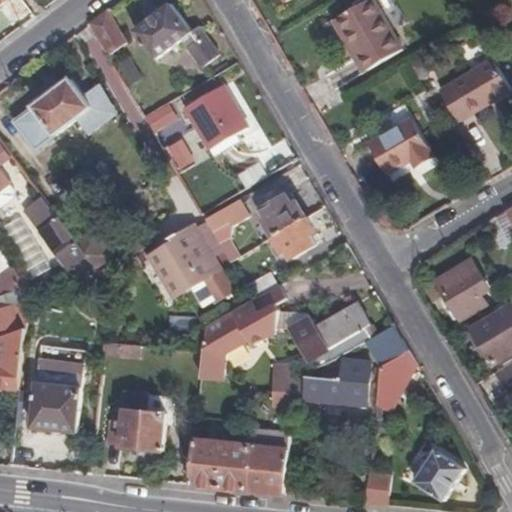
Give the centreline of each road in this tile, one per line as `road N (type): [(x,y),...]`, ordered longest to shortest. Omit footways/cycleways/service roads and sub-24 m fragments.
road 1 (residential): [(382,263),(227,0)]
road 2 (residential): [(511,494),(382,263)]
road 3 (tertiary): [(0,490),(171,511)]
road 4 (residential): [(382,263),(511,188)]
